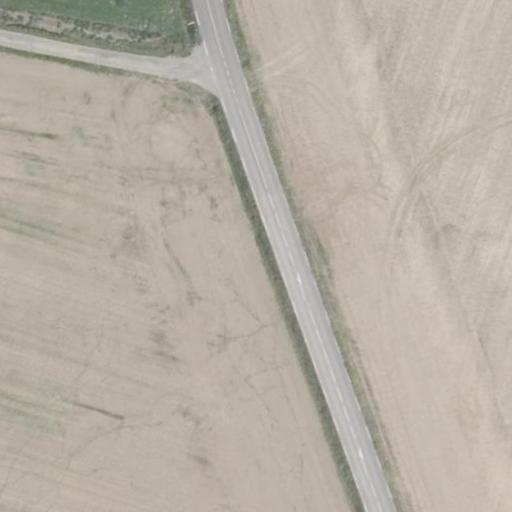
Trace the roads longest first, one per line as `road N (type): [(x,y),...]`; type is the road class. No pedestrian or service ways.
road 1 (secondary): [(200,0),(378,511)]
road 2 (track): [(0,34),(218,70)]
